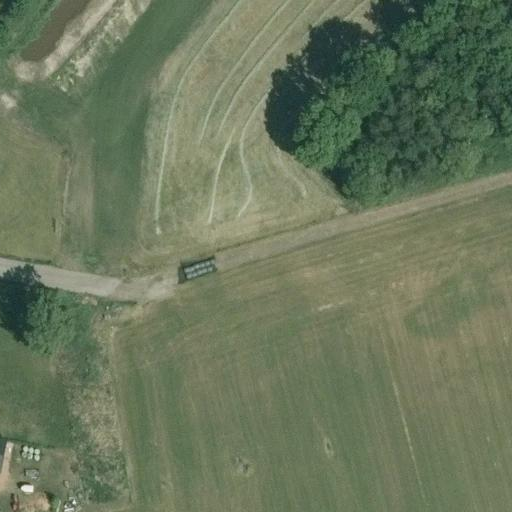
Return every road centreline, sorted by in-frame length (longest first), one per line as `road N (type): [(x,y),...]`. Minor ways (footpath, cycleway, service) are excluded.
road 1 (track): [(126,290),(511,179)]
road 2 (track): [(0,269),(170,298)]
